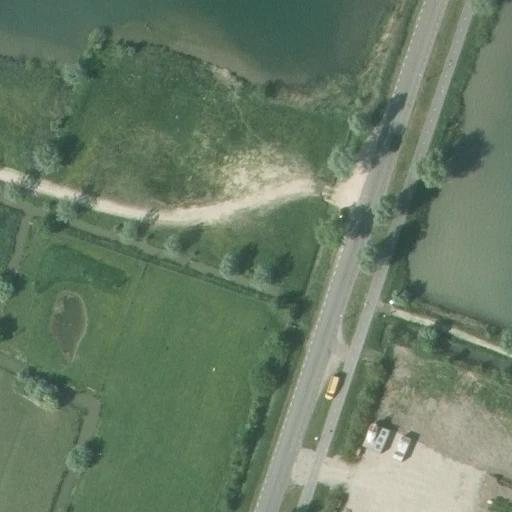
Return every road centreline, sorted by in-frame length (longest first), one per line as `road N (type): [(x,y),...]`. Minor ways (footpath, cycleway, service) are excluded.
road 1 (tertiary): [(267,511),(438,0)]
road 2 (track): [(0,179),(153,225),(210,227),(317,189),(400,218)]
road 3 (track): [(284,333),(413,374)]
